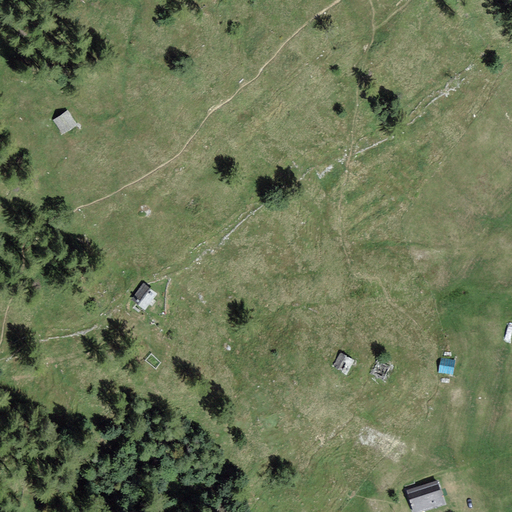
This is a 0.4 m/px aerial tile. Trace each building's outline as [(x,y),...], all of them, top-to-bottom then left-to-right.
[(81,117),(69,105),(57,117),(70,129),(81,117)] [(147,306),(156,294),(143,283),(133,295),(147,306)] [(332,366),(345,374),(355,361),(341,352),(332,366)] [(452,374),(454,360),(441,358),(439,372),(452,374)] [(407,492),(413,511),(421,511),(446,504),(439,482),(407,492)]
